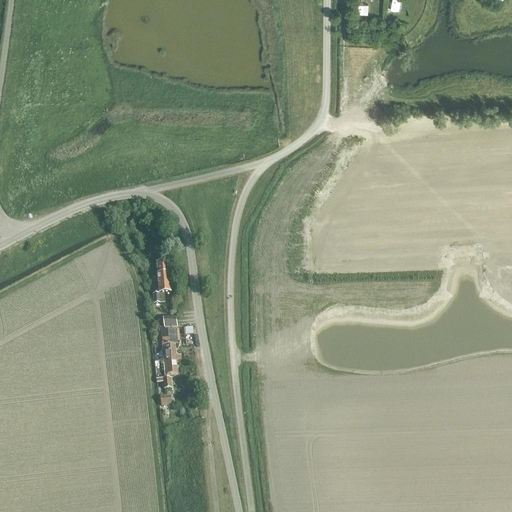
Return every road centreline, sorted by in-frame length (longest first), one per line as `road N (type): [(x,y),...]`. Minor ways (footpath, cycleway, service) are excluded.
road 1 (unclassified): [(249,511),(230,260),(243,194),(260,163)]
road 2 (unclassified): [(208,377),(184,226),(163,198),(143,191)]
road 3 (unclassified): [(260,163),(302,146),(322,125),(324,0)]
road 4 (track): [(511,102),(397,106),(322,125)]
road 5 (unclassified): [(239,511),(208,377)]
road 6 (unclassified): [(16,235),(80,206),(143,191)]
road 7 (unclassified): [(217,511),(208,377)]
road 8 (unclassified): [(143,191),(260,163)]
